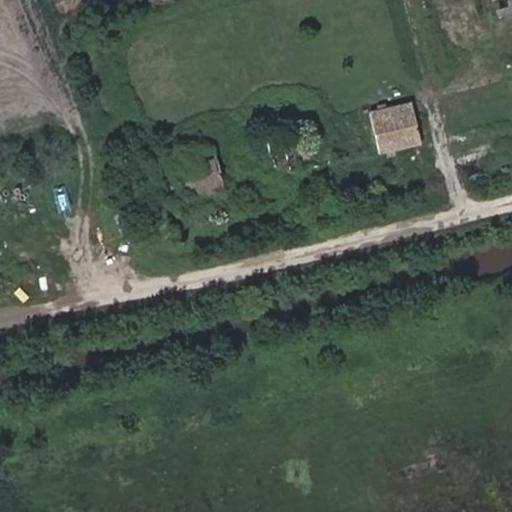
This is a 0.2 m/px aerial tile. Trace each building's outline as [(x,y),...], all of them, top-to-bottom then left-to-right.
[(511,0),(495,0),(498,12),(511,9),(511,0)] [(346,103),(355,143),(416,130),(407,89),(346,103)] [(313,152),(305,111),(242,125),(251,165),(313,152)] [(0,138),(0,208),(67,194),(47,127),(0,138)] [(148,146),(158,185),(219,173),(208,132),(148,146)] [(18,287),(46,280),(44,270),(15,277),(18,287)]
